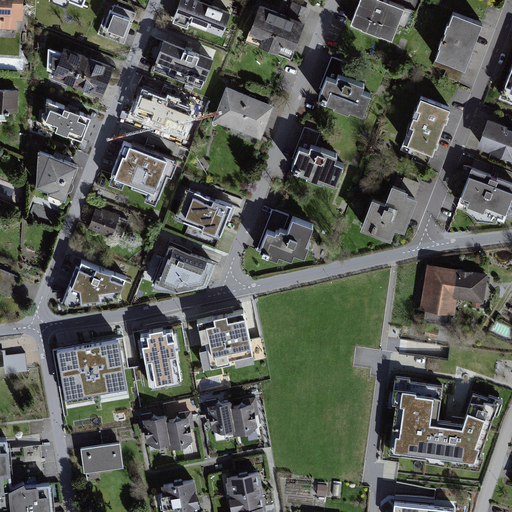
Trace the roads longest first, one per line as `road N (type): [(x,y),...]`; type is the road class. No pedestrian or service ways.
road 1 (residential): [(156,0),(41,301),(40,326)]
road 2 (residential): [(335,0),(230,267),(231,292)]
road 3 (residential): [(511,11),(426,226),(426,246)]
road 4 (residential): [(426,246),(231,292)]
road 5 (residential): [(231,292),(40,326)]
road 6 (residential): [(40,326),(71,511)]
road 7 (residential): [(153,473),(269,453),(278,511)]
